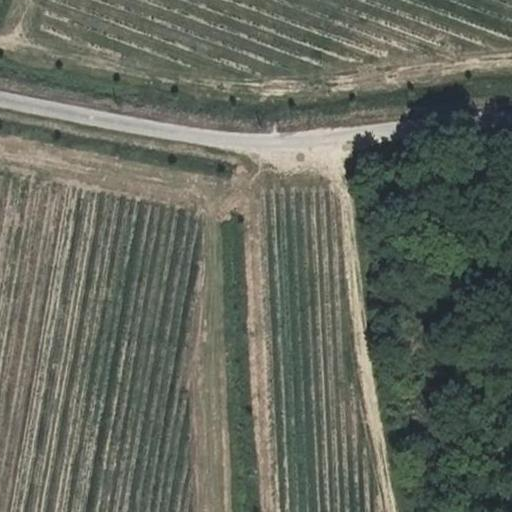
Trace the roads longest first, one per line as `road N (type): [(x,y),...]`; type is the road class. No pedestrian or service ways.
road 1 (unclassified): [(511,122),(273,139),(163,134),(0,98)]
road 2 (track): [(326,135),(346,190),(392,511)]
